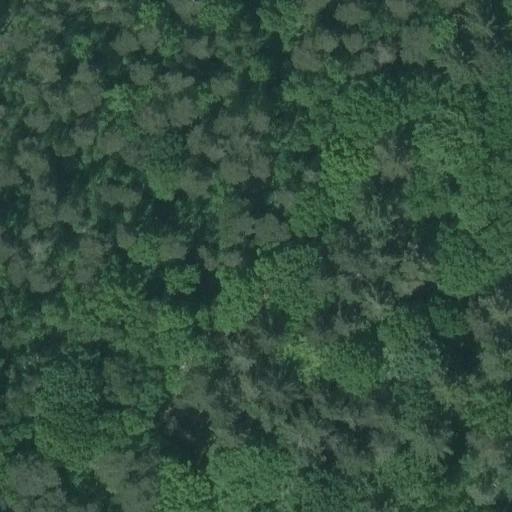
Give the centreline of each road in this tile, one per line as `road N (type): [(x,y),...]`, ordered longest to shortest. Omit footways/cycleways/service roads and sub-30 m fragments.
road 1 (track): [(216,337),(328,222),(483,0)]
road 2 (track): [(216,337),(166,380),(157,404),(169,429),(296,511)]
road 3 (track): [(0,274),(216,337)]
